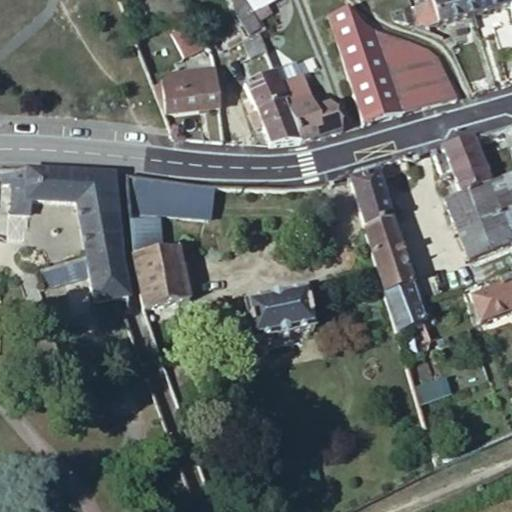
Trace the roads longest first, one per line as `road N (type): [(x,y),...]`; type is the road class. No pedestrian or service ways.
road 1 (residential): [(0,151),(276,168),(511,109)]
road 2 (track): [(470,120),(436,49),(374,22),(349,0)]
road 3 (track): [(354,153),(296,0)]
